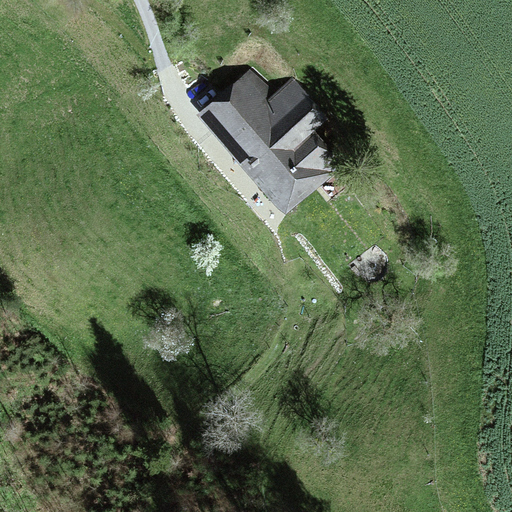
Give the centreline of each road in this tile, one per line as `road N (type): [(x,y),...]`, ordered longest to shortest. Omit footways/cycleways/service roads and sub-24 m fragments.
road 1 (track): [(153,511),(172,451),(252,377),(289,322),(296,265),(269,210)]
road 2 (track): [(138,0),(174,90),(269,210)]
